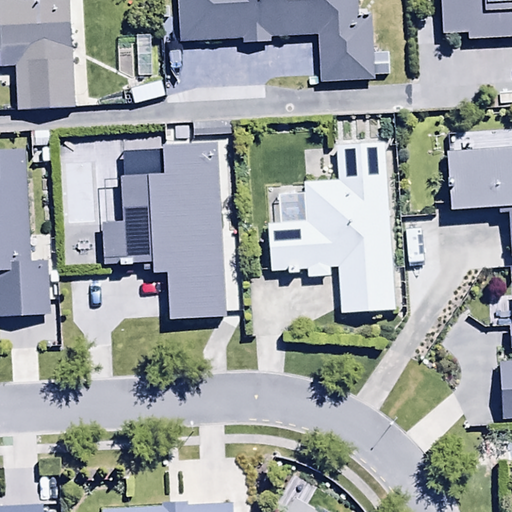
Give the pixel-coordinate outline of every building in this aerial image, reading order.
[(176,0),(177,45),(240,44),(240,49),(270,48),(270,41),(320,40),(320,84),(373,83),(373,77),(379,77),(379,58),(369,58),(368,20),(354,20),(354,0),(176,0)] [(511,0),(438,0),(441,38),(465,37),(465,45),(511,42),(511,0)] [(0,73),(12,73),(13,113),(75,111),(71,6),(0,7),(0,73)] [(159,83),(128,92),(133,108),(164,99),(159,83)] [(395,316),(383,147),(335,150),(337,183),(302,186),(305,226),(266,228),(269,274),(285,273),(285,279),(298,278),(298,274),(305,274),(305,283),(329,281),(329,272),(335,272),(339,320),(395,316)] [(221,321),(214,148),(160,150),(161,179),(119,181),(120,226),(97,227),(99,269),(150,267),(150,279),(166,278),(168,323),(221,321)] [(511,150),(446,153),(448,214),(497,212),(498,218),(505,218),(507,261),(511,261),(511,150)] [(29,266),(23,155),(0,156),(0,324),(47,322),(44,265),(29,266)] [(511,365),(498,366),(499,422),(511,421),(511,328),(507,329),(508,354),(511,353),(511,365)]
